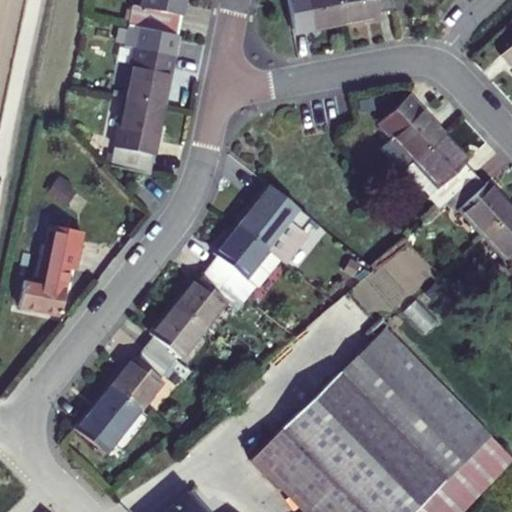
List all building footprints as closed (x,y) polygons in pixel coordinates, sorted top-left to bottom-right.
[(129,27),(179,37),(186,0),(146,0),(144,10),(133,8),(129,27)] [(284,0),(283,0),(289,31),(302,28),(303,32),(339,25),(333,0),(284,0)] [(333,0),(339,25),(376,18),(375,13),(389,11),(387,0),(333,0)] [(126,100),(165,107),(179,37),(129,27),(125,47),(136,50),(126,100)] [(511,64),(511,35),(497,49),(511,64)] [(403,168),(411,161),(441,133),(406,96),(377,123),(387,134),(375,144),(400,171),(403,168)] [(151,176),(154,158),(165,107),(126,100),(116,150),(112,168),(146,175),(151,176)] [(466,160),(441,133),(411,161),(403,168),(439,206),(450,195),(473,174),(462,163),(466,160)] [(458,211),(483,238),(511,211),(488,185),(486,187),(473,174),(450,195),(462,208),(458,211)] [(250,197),(227,226),(259,251),(271,260),(276,264),(298,235),(295,233),(302,224),(305,221),(259,185),(250,197)] [(511,211),(483,238),(511,269),(511,211)] [(310,231),(313,228),(305,221),(302,224),(310,231)] [(208,258),(199,269),(224,289),(239,300),(271,260),(259,251),(227,226),(204,255),(208,258)] [(70,270),(79,236),(46,230),(37,273),(63,278),(65,269),(70,270)] [(186,277),(164,305),(195,331),(218,302),(230,311),(239,300),(224,289),(199,269),(190,280),(186,277)] [(37,273),(35,284),(61,289),(63,278),(37,273)] [(61,289),(35,284),(21,281),(16,305),(56,313),(61,289)] [(144,338),(136,349),(160,368),(168,358),(171,360),(195,331),(164,305),(140,335),(144,338)] [(339,370),(411,446),(434,424),(457,403),(386,326),(339,370)] [(123,357),(100,385),(131,410),(154,382),(151,379),(160,368),(136,349),(127,360),(123,357)] [(411,446),(339,370),(283,423),(355,500),(411,446)] [(98,451),(131,410),(100,385),(68,425),(98,451)] [(434,424),(411,446),(355,500),(366,511),(463,511),(511,460),(488,436),(457,403),(434,424)] [(366,511),(355,500),(283,423),(246,457),(295,511),(366,511)] [(158,511),(196,511),(180,494),(158,511)]
